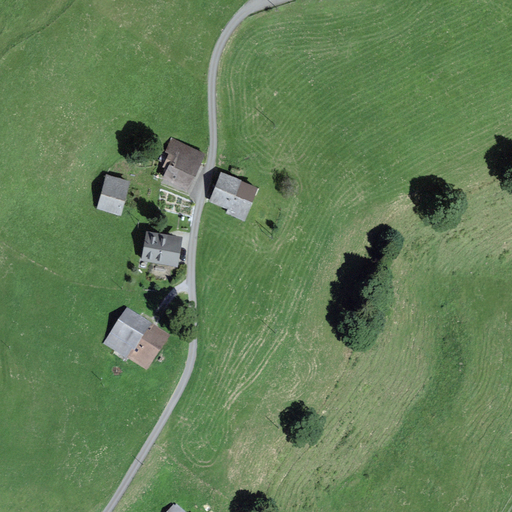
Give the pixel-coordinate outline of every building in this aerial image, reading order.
[(199,163),(203,154),(172,140),(167,152),(172,154),(166,166),(170,168),(165,179),(184,187),(196,161),(199,163)] [(215,202),(228,207),(226,212),(242,218),(250,197),(249,197),(253,186),(238,180),(242,171),(230,166),(226,177),(222,175),(215,194),(217,195),(215,202)] [(118,213),(126,182),(106,177),(98,208),(118,213)] [(173,260),(176,240),(148,236),(145,256),(173,260)] [(128,313),(108,343),(127,356),(147,325),(128,313)] [(145,368),(165,337),(147,325),(127,356),(145,368)]
